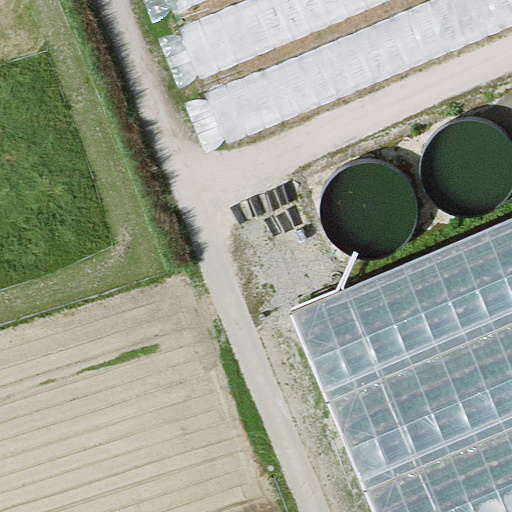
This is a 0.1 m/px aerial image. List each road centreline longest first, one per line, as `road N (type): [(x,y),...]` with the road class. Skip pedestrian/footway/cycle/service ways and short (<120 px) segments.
road 1 (track): [(119,0),(203,198),(317,511)]
road 2 (track): [(203,198),(511,64)]
